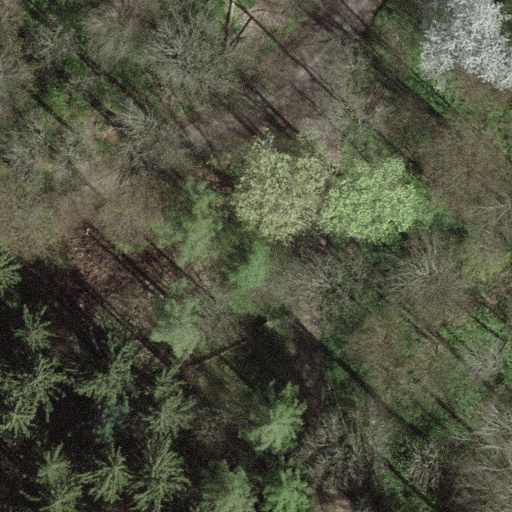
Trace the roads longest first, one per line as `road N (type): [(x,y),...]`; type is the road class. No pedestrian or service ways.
road 1 (track): [(339,511),(296,285),(309,62)]
road 2 (track): [(355,0),(309,62),(0,198)]
